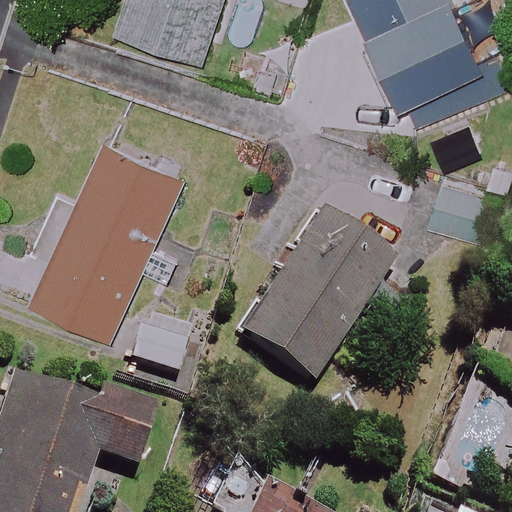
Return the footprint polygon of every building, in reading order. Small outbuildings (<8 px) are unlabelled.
[(223,0),(128,0),(117,34),(203,63),(223,0)] [(477,0),(456,9),(451,0),(351,0),(409,133),(511,88),(511,70),(481,0),(477,0)] [(33,305),(112,341),(143,273),(166,284),(177,261),(154,250),(186,180),(106,144),(78,205),(56,195),(28,256),(50,266),(33,305)] [(497,201),(443,182),(427,227),(481,246),(497,201)] [(389,264),(316,217),(238,340),(311,387),(389,264)] [(188,329),(140,318),(128,370),(176,381),(188,329)] [(96,407),(9,380),(0,407),(0,511),(74,511),(92,459),(133,472),(153,405),(102,389),(96,407)] [(283,511),(252,497),(245,511),(283,511)]
